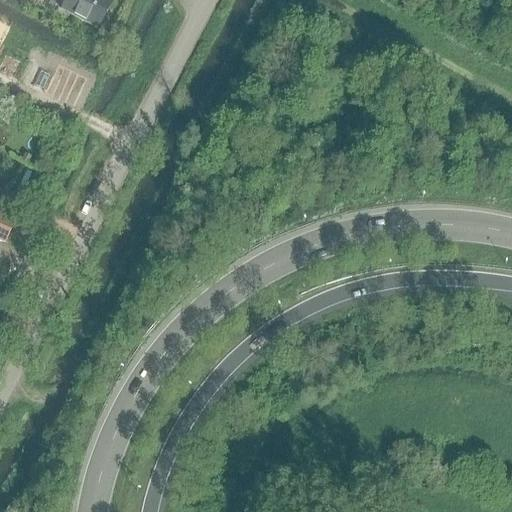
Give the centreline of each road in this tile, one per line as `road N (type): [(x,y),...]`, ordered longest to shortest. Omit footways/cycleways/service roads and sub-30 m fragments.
road 1 (trunk): [(511,234),(448,221),(396,224),(319,239),(227,283),(186,317),(116,410),(84,511)]
road 2 (trunk): [(146,511),(187,409),(250,341),(336,294),(387,281),(511,285)]
road 3 (unclassified): [(0,395),(208,0)]
